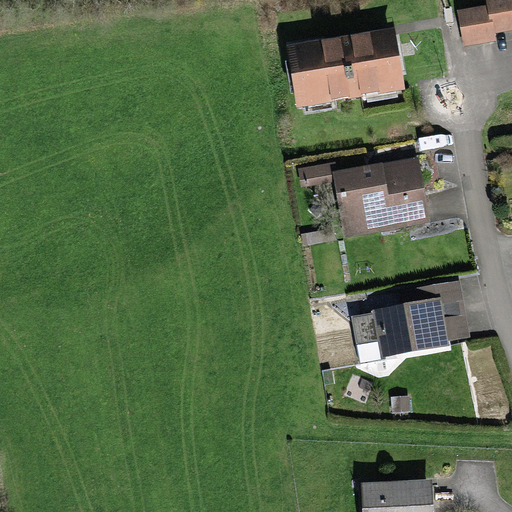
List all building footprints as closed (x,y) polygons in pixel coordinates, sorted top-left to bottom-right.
[(511,0),(489,0),(488,0),(489,9),(459,14),(464,49),(492,45),(491,34),(511,30),(511,0)] [(398,38),(294,54),(302,109),(406,93),(398,38)] [(419,165),(336,175),(344,235),(427,225),(419,165)] [(442,306),(378,317),(385,357),(449,347),(442,306)] [(435,511),(435,487),(364,490),(365,511),(435,511)]
